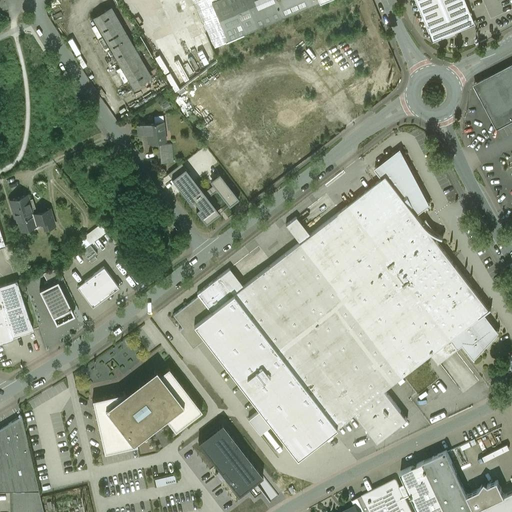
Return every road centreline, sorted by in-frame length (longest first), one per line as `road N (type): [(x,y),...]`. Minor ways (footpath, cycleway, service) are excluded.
road 1 (residential): [(26,0),(206,254)]
road 2 (residential): [(511,395),(281,511)]
road 3 (residential): [(413,105),(381,120),(206,254)]
road 4 (residential): [(206,254),(0,396)]
road 5 (tertiary): [(511,257),(440,116)]
